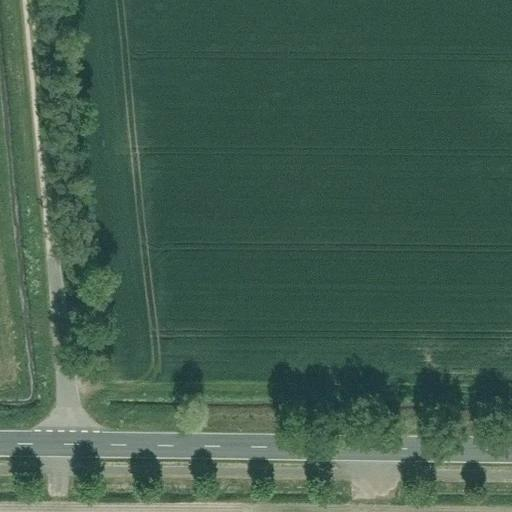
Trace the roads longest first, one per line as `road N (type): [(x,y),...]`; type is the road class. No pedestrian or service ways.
road 1 (tertiary): [(0,449),(511,455)]
road 2 (track): [(26,0),(69,449)]
